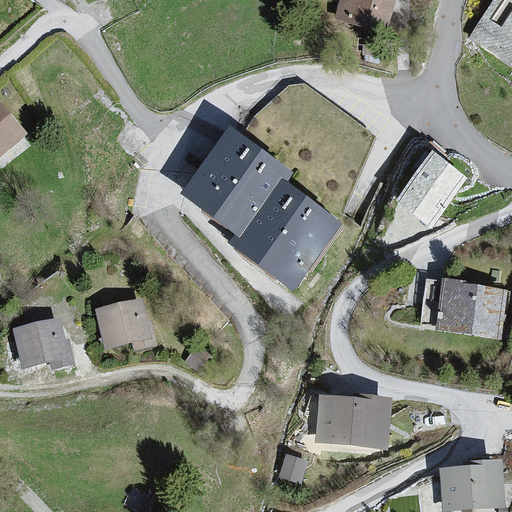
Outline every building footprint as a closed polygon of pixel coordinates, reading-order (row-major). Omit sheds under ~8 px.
[(390,36),(399,0),(341,0),(336,22),(390,36)] [(511,0),(497,0),(467,45),(511,74),(511,0)] [(0,103),(0,161),(29,138),(0,103)] [(303,179),(236,128),(184,196),(239,236),(244,240),(238,250),(301,302),(350,231),(296,189),(303,179)] [(433,154),(404,210),(439,228),(468,171),(433,154)] [(511,295),(433,282),(425,327),(504,340),(511,295)] [(146,302),(98,313),(107,356),(156,345),(146,302)] [(62,322),(15,333),(24,374),(72,363),(62,322)] [(390,406),(322,398),(317,446),(385,454),(390,406)] [(507,511),(506,469),(442,471),(443,511),(507,511)]
